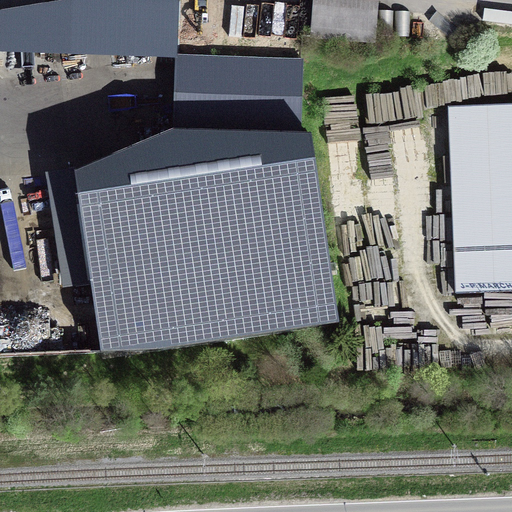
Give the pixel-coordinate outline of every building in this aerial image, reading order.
[(139,0),(73,0),(0,11),(0,37),(177,44),(179,1),(139,0)] [(375,41),(378,1),(359,0),(313,0),(310,36),(375,41)] [(175,57),(173,132),(299,135),(302,62),(175,57)] [(511,104),(448,107),(456,294),(511,291),(511,104)] [(75,176),(78,201),(100,353),(158,351),(338,324),(310,136),(299,135),(173,133),(75,176)] [(63,203),(78,201),(75,176),(58,178),(63,203)]
